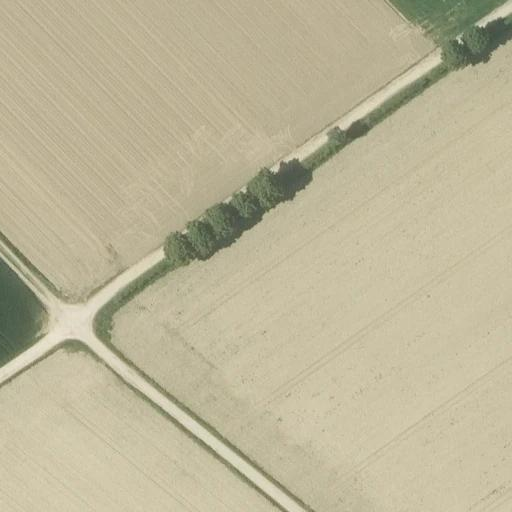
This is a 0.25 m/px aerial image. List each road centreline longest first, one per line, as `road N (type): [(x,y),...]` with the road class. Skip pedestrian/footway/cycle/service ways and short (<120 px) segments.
road 1 (track): [(511,14),(68,329)]
road 2 (track): [(294,511),(68,329)]
